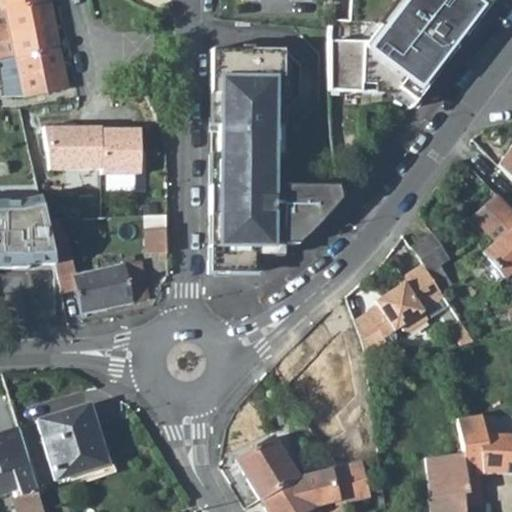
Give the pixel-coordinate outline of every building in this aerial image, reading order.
[(15,57),(57,48),(47,0),(0,0),(0,4),(1,12),(6,11),(15,57)] [(363,42),(327,42),(326,55),(326,70),(327,87),(335,87),(335,92),(358,91),(358,83),(373,83),(373,91),(392,91),(397,84),(416,98),(456,47),(452,39),(459,30),(466,35),(492,0),(390,0),(373,23),(376,25),(363,42)] [(1,12),(0,12),(0,32),(6,59),(15,57),(6,11),(1,12)] [(21,97),(65,88),(57,48),(15,57),(20,85),(4,85),(3,97),(21,97)] [(209,92),(209,116),(218,116),(218,92),(239,92),(240,77),(281,77),(281,49),(210,48),(210,77),(209,92)] [(0,69),(4,85),(20,85),(15,57),(6,59),(1,60),(0,59),(0,69)] [(209,245),(209,273),(232,273),(232,265),(254,266),(254,257),(255,248),(292,246),(301,239),(340,196),(339,193),(338,186),(270,184),(270,155),(271,124),(280,124),(281,77),(240,77),(239,92),(218,92),(218,116),(209,116),(209,130),(218,130),(218,153),(218,183),(209,183),(209,214),(217,214),(217,245),(209,245)] [(358,83),(358,91),(373,91),(373,83),(358,83)] [(392,91),(410,105),(416,98),(397,84),(392,91)] [(131,112),(131,98),(108,98),(105,99),(107,114),(131,112)] [(271,124),(270,155),(279,155),(280,124),(271,124)] [(102,171),(103,126),(44,126),(49,172),(76,171),(102,171)] [(143,171),(142,127),(103,126),(102,171),(143,171)] [(511,143),(496,166),(511,182),(511,143)] [(209,153),(209,183),(218,183),(218,153),(209,153)] [(511,268),(511,213),(495,195),(469,217),(493,242),(479,254),(501,278),(511,268)] [(19,199),(0,200),(0,271),(26,270),(26,265),(53,264),(48,241),(44,223),(39,196),(19,199)] [(209,214),(209,245),(217,245),(217,214),(209,214)] [(74,275),(65,237),(60,238),(57,222),(44,223),(48,241),(53,264),(56,278),(60,293),(74,290),(79,314),(147,301),(139,262),(74,275)] [(161,254),(160,261),(166,261),(166,231),(145,231),(146,254),(161,254)] [(430,234),(409,248),(422,266),(427,274),(439,292),(440,293),(452,285),(438,266),(448,260),(430,234)] [(255,248),(254,257),(278,257),(292,246),(255,248)] [(232,265),(232,273),(254,274),(254,266),(232,265)] [(427,274),(422,266),(399,281),(402,285),(385,297),(384,304),(378,308),(366,315),(383,340),(394,333),(401,328),(404,332),(409,333),(427,321),(422,313),(444,298),(440,293),(439,292),(427,274)] [(384,304),(385,297),(375,304),(378,308),(384,304)] [(509,313),(497,316),(499,326),(511,323),(511,320),(509,313)] [(366,315),(353,324),(361,346),(361,350),(390,351),(383,340),(366,315)] [(459,322),(449,329),(461,346),(473,342),(459,322)] [(100,443),(87,406),(36,423),(53,481),(103,466),(97,444),(100,443)] [(460,452),(463,477),(476,475),(487,474),(511,470),(511,435),(482,433),(479,414),(455,418),(460,452)] [(42,511),(17,430),(0,435),(0,493),(14,489),(17,497),(11,499),(15,511),(42,511)] [(270,439),(234,462),(258,500),(267,495),(295,477),(270,439)] [(427,498),(425,498),(427,511),(462,511),(462,507),(461,492),(465,492),(463,477),(460,452),(420,459),(427,498)] [(304,511),(313,507),(336,500),(337,503),(366,494),(356,460),(295,477),(267,495),(271,501),(262,507),(265,511),(304,511)] [(461,492),(462,507),(480,505),(476,475),(463,477),(465,492),(461,492)] [(258,500),(262,507),(271,501),(267,495),(258,500)] [(489,511),(488,503),(480,505),(462,507),(462,511),(489,511)]
